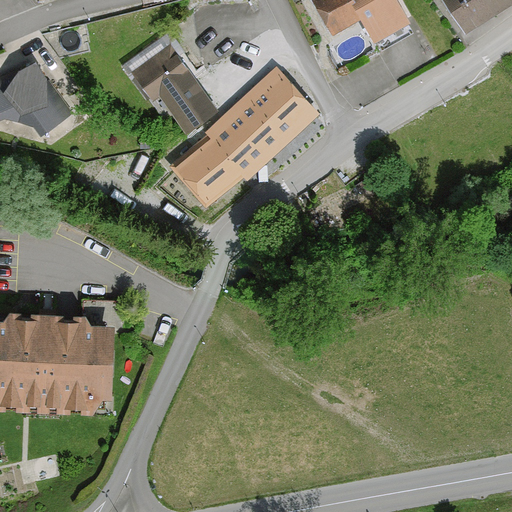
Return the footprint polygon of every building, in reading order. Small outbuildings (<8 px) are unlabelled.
[(406,22),(392,0),(304,0),(328,38),(356,22),(369,44),(406,22)] [(511,0),(439,0),(462,36),(511,3),(511,0)] [(193,70),(165,32),(116,68),(145,106),(155,99),(181,134),(212,112),(185,76),(193,70)] [(0,77),(0,120),(2,120),(29,128),(37,138),(67,114),(30,65),(0,77)] [(316,119),(273,70),(198,136),(202,141),(169,171),(203,210),(236,181),(241,186),(316,119)] [(106,400),(108,324),(83,323),(84,314),(2,311),(2,319),(0,318),(0,406),(91,410),(92,400),(106,400)]
